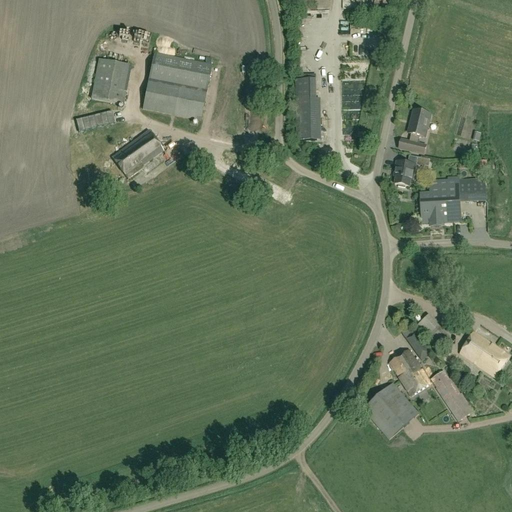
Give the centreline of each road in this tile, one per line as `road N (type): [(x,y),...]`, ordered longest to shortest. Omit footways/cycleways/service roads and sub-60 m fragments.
road 1 (unclassified): [(134,511),(252,476),(314,435),(375,332),(386,247)]
road 2 (unclassified): [(373,199),(298,169),(281,152),(272,0)]
road 3 (unclassified): [(373,199),(415,0)]
road 4 (unclassified): [(511,245),(386,247)]
